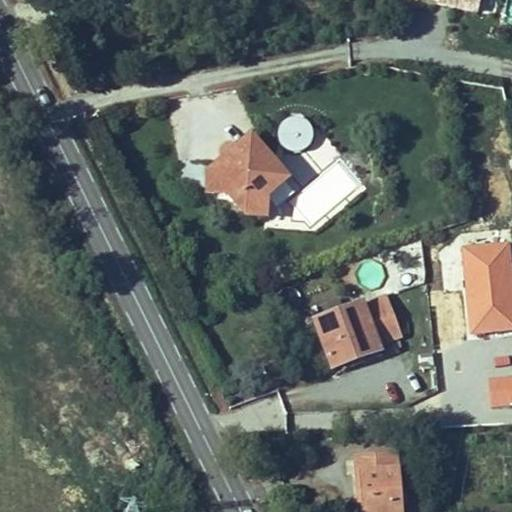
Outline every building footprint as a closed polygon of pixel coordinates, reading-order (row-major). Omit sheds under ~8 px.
[(409,0),(409,1),(478,13),(480,0),(409,0)] [(511,0),(502,0),(501,22),(511,22),(511,0)] [(286,180),(250,138),(234,151),(231,149),(227,148),(224,149),(222,150),(219,153),(219,156),(219,159),(220,162),(222,164),(225,166),(225,176),(206,175),(206,195),(224,195),(244,217),(265,218),(265,199),(283,183),(286,180)] [(178,162),(177,182),(204,184),(205,164),(178,162)] [(511,334),(511,245),(464,246),(466,335),(511,334)] [(384,298),(314,323),(332,369),(351,362),(348,356),(375,346),(399,337),(384,298)] [(351,362),(353,368),(380,358),(375,346),(348,356),(351,362)] [(492,405),(511,403),(511,383),(491,384),(492,405)] [(399,511),(395,455),(353,459),(356,494),(362,493),(363,511),(399,511)]
